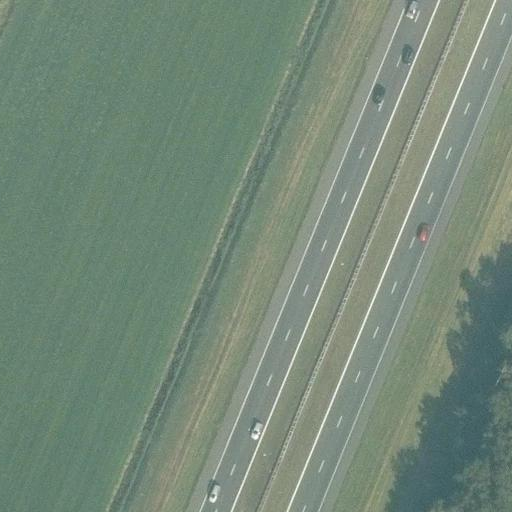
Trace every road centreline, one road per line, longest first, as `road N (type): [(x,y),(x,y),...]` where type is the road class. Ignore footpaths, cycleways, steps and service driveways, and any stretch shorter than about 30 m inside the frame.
road 1 (motorway): [(425,0),(216,511)]
road 2 (motorway): [(303,511),(511,0)]
